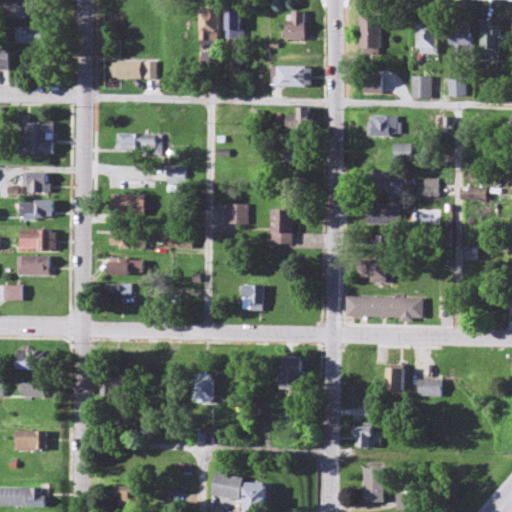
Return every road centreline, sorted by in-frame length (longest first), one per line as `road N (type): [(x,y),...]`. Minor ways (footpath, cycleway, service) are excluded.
road 1 (tertiary): [(0,328),(511,336)]
road 2 (residential): [(80,511),(83,0)]
road 3 (tertiary): [(335,0),(333,511)]
